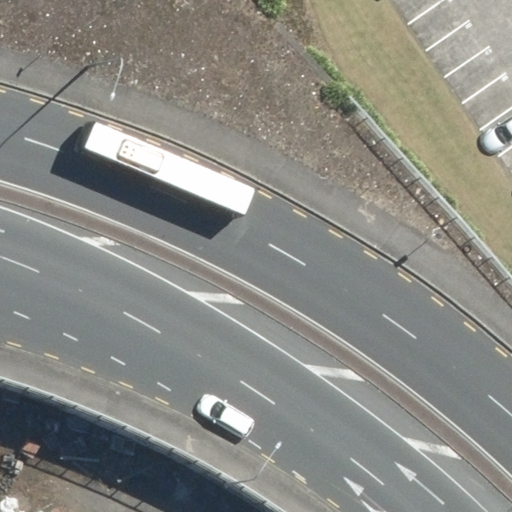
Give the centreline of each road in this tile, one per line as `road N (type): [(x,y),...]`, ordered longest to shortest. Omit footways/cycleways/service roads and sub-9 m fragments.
road 1 (primary): [(0,131),(177,200),(330,277),(511,419)]
road 2 (primary): [(419,511),(304,420),(190,356),(0,281)]
